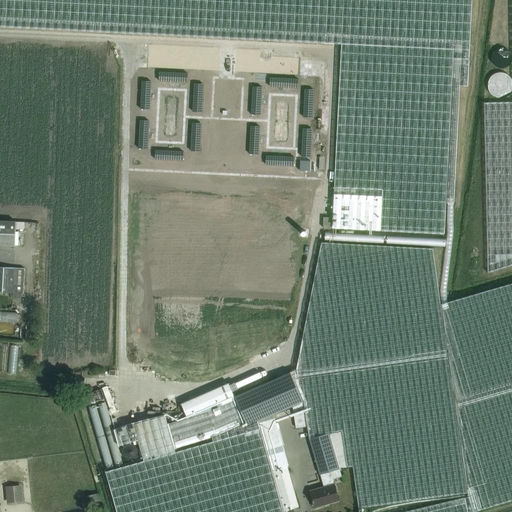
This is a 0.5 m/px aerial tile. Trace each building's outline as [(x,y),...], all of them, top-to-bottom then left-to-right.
[(472,0),(0,0),(0,26),(341,44),(332,228),(445,233),(446,202),(455,203),(461,86),(468,86),(472,0)] [(160,73),(159,82),(186,83),(186,75),(160,73)] [(272,79),(272,87),(298,89),(299,80),(272,79)] [(142,82),(141,108),(150,109),(151,82),(142,82)] [(215,82),(214,111),(238,113),(239,83),(215,82)] [(195,84),(193,111),(202,111),(203,85),(195,84)] [(253,87),(252,113),(260,114),(262,87),(253,87)] [(304,90),(303,116),(312,117),(313,90),(304,90)] [(511,102),(484,103),(488,272),(511,264),(511,102)] [(141,119),(139,145),(148,146),(149,119),(141,119)] [(193,121),(191,148),(200,148),(201,122),(193,121)] [(251,124),(250,150),(259,151),(260,124),(251,124)] [(303,127),(301,153),(310,154),(311,127),(303,127)] [(156,151),(156,159),(182,160),(182,152),(156,151)] [(268,156),(267,165),(294,166),(294,158),(268,156)] [(300,160),(299,170),(310,170),(310,160),(300,160)] [(0,245),(15,246),(15,240),(16,222),(0,221),(0,245)] [(284,511),(298,507),(287,467),(288,467),(274,416),(292,408),(293,410),(296,429),(307,427),(309,441),(320,475),(320,474),(324,488),(310,492),(315,508),(339,501),(332,479),(341,477),(339,469),(347,468),(353,467),(358,509),(467,493),(468,496),(401,511),(474,511),(511,501),(511,288),(440,309),(433,254),(322,247),(296,372),(234,398),(232,394),(238,391),(235,384),(229,387),(228,385),(181,406),(187,419),(168,425),(165,417),(114,431),(119,447),(138,441),(144,462),(105,472),(116,511),(284,511)] [(0,267),(0,291),(23,293),(25,268),(0,267)] [(29,481),(13,482),(13,499),(29,498),(29,481)] [(97,494),(84,496),(86,507),(99,505),(97,494)]
